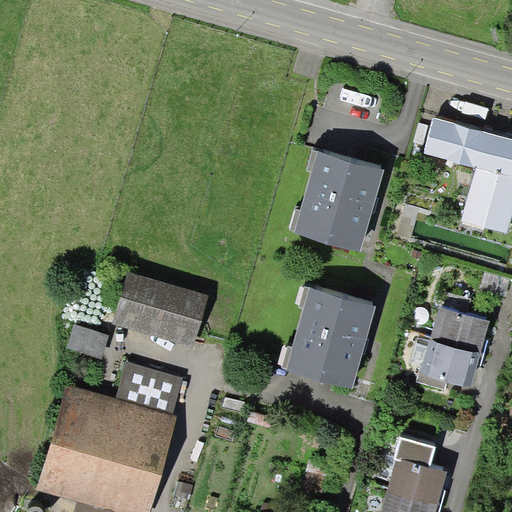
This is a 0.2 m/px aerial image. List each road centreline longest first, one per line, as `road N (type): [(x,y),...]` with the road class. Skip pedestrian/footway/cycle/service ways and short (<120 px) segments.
road 1 (tertiary): [(224,0),(511,83)]
road 2 (residential): [(508,317),(454,511)]
